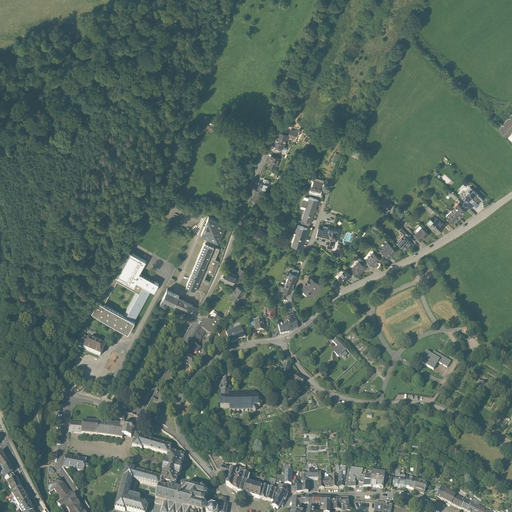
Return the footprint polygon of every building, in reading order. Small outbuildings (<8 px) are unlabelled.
[(509,137),(511,133),(511,112),(499,128),(509,137)] [(279,132),(277,138),(286,141),(286,140),(288,141),(289,138),(295,140),(298,132),(295,130),(294,132),(291,130),(289,134),(284,132),(283,134),(279,132)] [(273,147),(276,148),(282,150),(283,147),(286,141),(277,138),(273,147)] [(271,157),(267,167),(276,170),(279,160),(271,157)] [(324,178),(313,175),(309,188),(321,191),(324,178)] [(258,183),(254,193),(261,196),(264,196),(267,186),(262,185),(258,183)] [(470,209),(474,204),(476,207),(483,200),(465,183),(459,189),(460,191),(457,194),(465,201),(463,203),(470,209)] [(456,200),(459,198),(452,190),(450,193),(456,200)] [(258,204),(261,196),(254,193),(251,201),(253,201),(258,203),(258,204)] [(320,200),(308,197),(301,217),(313,220),(320,200)] [(384,198),(379,203),(387,211),(392,205),(384,198)] [(432,213),(435,210),(426,201),(423,205),(432,213)] [(457,204),(452,210),(460,217),(465,211),(457,204)] [(454,223),(460,217),(452,210),(447,217),(454,223)] [(201,235),(208,238),(218,242),(225,225),(209,218),(201,235)] [(445,224),(436,218),(429,226),(438,233),(445,224)] [(309,228),(298,225),(291,245),(302,249),(309,228)] [(429,234),(422,228),(416,234),(423,240),(429,234)] [(338,231),(329,229),(328,231),(318,229),(316,237),(326,240),(325,242),(328,242),(334,244),(335,244),(338,231)] [(410,243),(403,235),(397,242),(404,249),(410,243)] [(204,243),(187,286),(205,294),(209,284),(203,281),(207,272),(214,274),(219,262),(214,260),(219,249),(215,248),(218,242),(208,238),(206,244),(204,243)] [(396,251),(388,242),(381,250),(386,255),(390,258),(396,251)] [(126,250),(113,274),(133,285),(139,273),(146,261),(126,250)] [(382,258),(373,252),(367,260),(373,265),(376,267),(382,258)] [(355,259),(359,261),(363,265),(365,263),(365,262),(357,256),(355,259)] [(363,265),(359,261),(352,269),(359,275),(365,267),(363,265)] [(237,275),(226,268),(222,275),(233,282),(233,281),(237,275)] [(351,276),(344,270),(338,278),(345,283),(351,276)] [(127,333),(151,291),(154,292),(158,283),(139,273),(133,285),(113,274),(91,313),(124,332),(127,333)] [(290,273),(286,282),(293,285),(297,276),(296,276),(291,274),(290,273)] [(322,286),(311,278),(307,285),(305,284),(301,290),(314,298),(322,286)] [(340,285),(335,280),(331,285),(336,290),(340,285)] [(290,293),(293,285),(286,282),(283,290),(290,293)] [(243,289),(237,285),(230,295),(237,299),(243,289)] [(168,300),(175,304),(177,298),(179,295),(167,289),(160,303),(165,306),(168,300)] [(246,292),(243,289),(237,299),(239,301),(246,292)] [(275,296),(281,300),(284,294),(280,292),(277,291),(275,296)] [(177,298),(175,304),(182,308),(190,313),(195,315),(198,309),(193,306),(177,298)] [(275,317),(275,305),(264,305),(264,309),(266,309),(266,317),(275,317)] [(208,315),(205,320),(216,328),(222,318),(216,314),(213,318),(208,315)] [(287,317),(289,324),(296,322),(294,314),(287,317)] [(210,336),(216,328),(205,320),(199,328),(206,333),(210,336)] [(290,332),(298,327),(296,322),(289,324),(279,328),(281,335),(290,332)] [(263,324),(254,325),(256,334),(265,333),(263,324)] [(198,327),(192,335),(201,341),(206,333),(199,328),(198,327)] [(241,330),(227,337),(230,345),(231,347),(246,340),(241,330)] [(225,333),(218,336),(223,348),(230,345),(227,337),(225,333)] [(102,351),(105,346),(85,336),(82,334),(77,343),(100,355),(102,351)] [(196,348),(201,341),(192,335),(188,342),(191,344),(196,348)] [(347,350),(338,341),(334,344),(338,348),(334,352),(339,358),(347,350)] [(201,350),(196,348),(191,344),(188,349),(197,355),(201,350)] [(70,370),(78,355),(72,352),(64,367),(70,370)] [(451,362),(434,352),(432,356),(426,353),(420,363),(433,371),(438,363),(447,369),(451,362)] [(184,365),(193,371),(198,363),(188,357),(184,365)] [(283,374),(288,377),(289,375),(291,366),(286,365),(283,374)] [(305,380),(297,375),(294,380),(302,385),(305,380)] [(488,386),(479,381),(477,384),(479,385),(477,388),(483,391),(484,388),(486,389),(488,386)] [(221,395),(229,395),(229,384),(224,384),(223,394),(221,394),(221,395)] [(252,396),(252,397),(251,397),(251,396),(250,396),(250,397),(246,397),(245,397),(246,398),(242,398),(242,397),(241,397),(241,398),(238,398),(238,397),(237,397),(237,398),(234,399),(234,398),(233,398),(233,399),(229,399),(229,398),(229,403),(222,403),(220,403),(221,413),(227,413),(230,412),(230,417),(231,417),(231,416),(234,416),(234,417),(235,417),(235,416),(238,416),(238,417),(239,417),(239,416),(243,416),(244,416),(247,415),(247,416),(248,416),(248,415),(250,415),(250,416),(251,416),(251,415),(256,415),(257,413),(257,411),(256,410),(259,410),(259,411),(260,410),(260,409),(261,407),(262,408),(263,407),(261,406),(261,404),(262,403),(262,402),(261,403),(259,401),(259,400),(258,400),(258,401),(256,401),(256,400),(255,400),(255,398),(255,397),(254,398),(253,397),(253,396),(252,396)] [(144,418),(139,416),(138,417),(137,418),(137,417),(135,425),(135,426),(136,427),(136,428),(141,430),(144,418)] [(121,425),(82,419),(82,422),(80,431),(122,438),(123,435),(131,437),(133,431),(134,430),(135,430),(136,428),(136,427),(135,426),(135,425),(134,425),(133,424),(132,424),(131,425),(128,424),(127,423),(125,422),(124,422),(123,423),(122,424),(121,425)] [(80,431),(82,422),(71,420),(69,429),(80,431)] [(171,447),(145,440),(145,438),(139,437),(136,436),(132,448),(142,450),(142,449),(168,456),(166,463),(165,463),(164,467),(163,472),(161,479),(136,472),(136,470),(126,468),(123,480),(119,497),(118,497),(115,509),(125,511),(125,510),(132,511),(145,511),(148,505),(139,503),(140,498),(132,496),(136,482),(159,488),(156,502),(153,511),(218,511),(216,507),(211,506),(210,507),(205,505),(205,504),(204,504),(205,503),(204,503),(205,501),(205,500),(204,498),(206,498),(207,498),(206,497),(207,495),(208,494),(207,494),(206,493),(206,492),(205,492),(205,491),(204,491),(204,492),(203,492),(203,491),(204,490),(203,489),(202,489),(201,490),(200,491),(197,490),(197,489),(196,489),(196,490),(193,489),(193,488),(192,488),(192,489),(189,488),(189,487),(188,486),(188,488),(186,487),(185,487),(185,486),(184,485),(184,487),(183,487),(182,487),(181,488),(181,489),(182,489),(182,490),(183,490),(182,491),(180,491),(180,490),(179,489),(179,491),(176,490),(176,489),(175,489),(175,490),(170,488),(169,487),(164,485),(164,483),(167,484),(168,485),(169,484),(170,484),(170,486),(176,487),(177,482),(176,482),(178,476),(179,477),(182,468),(181,467),(182,462),(183,462),(184,457),(170,452),(171,447)] [(0,464),(1,464),(3,466),(9,461),(3,453),(1,449),(0,450),(0,464)] [(63,463),(83,469),(84,465),(88,466),(89,463),(85,462),(86,457),(66,452),(63,463)] [(9,461),(3,466),(5,469),(2,471),(5,476),(14,469),(9,461)] [(239,467),(237,473),(232,490),(238,493),(244,475),(245,472),(246,469),(239,467)] [(283,473),(285,473),(285,477),(285,485),(285,486),(292,486),(292,471),(291,471),(291,468),(283,467),(283,473)] [(226,486),(232,490),(237,473),(230,471),(223,468),(222,468),(221,472),(220,476),(228,478),(226,486)] [(363,471),(350,470),(350,473),(353,473),(353,476),(351,476),(351,483),(355,482),(356,488),(360,488),(361,484),(359,484),(360,483),(361,476),(363,471)] [(247,472),(245,472),(244,475),(238,493),(244,495),(248,484),(250,477),(246,476),(247,472)] [(302,479),(306,480),(318,480),(318,475),(318,473),(313,473),(312,472),(306,472),(306,473),(302,473),(302,479)] [(385,475),(372,473),(371,479),(370,487),(383,489),(385,475)] [(394,487),(406,489),(407,479),(403,479),(403,477),(404,475),(400,474),(399,477),(394,477),(393,485),(394,485),(394,487)] [(16,475),(7,480),(13,490),(21,485),(16,475)] [(51,482),(52,486),(56,484),(64,478),(61,475),(60,475),(58,475),(52,478),(51,479),(51,482)] [(332,489),(331,481),(331,480),(324,480),(323,475),(318,475),(318,480),(319,490),(324,490),(324,489),(332,489)] [(285,485),(285,477),(284,478),(279,477),(278,481),(276,485),(279,485),(279,486),(281,486),(283,487),(284,485),(285,485)] [(64,478),(56,484),(64,496),(72,491),(64,478)] [(406,489),(414,491),(415,482),(407,479),(406,489)] [(274,491),(275,491),(273,490),(274,487),(276,481),(274,481),(270,480),(270,481),(269,489),(266,501),(271,503),(273,495),(274,495),(274,491)] [(266,489),(262,488),(260,500),(266,501),(269,489),(270,481),(268,481),(266,489)] [(415,481),(415,482),(414,491),(424,494),(427,484),(415,481)] [(260,500),(262,488),(248,484),(244,495),(260,500)] [(23,511),(25,511),(33,506),(21,485),(13,490),(21,505),(14,510),(14,511),(23,511)] [(288,495),(286,494),(287,490),(283,489),(283,487),(281,486),(279,486),(279,485),(276,485),(276,488),(278,488),(279,489),(280,489),(278,492),(277,495),(276,495),(276,497),(283,500),(285,501),(288,495)] [(76,498),(72,491),(64,496),(58,500),(62,507),(66,504),(76,498)] [(441,500),(446,503),(450,494),(445,492),(443,495),(441,500)] [(455,497),(450,494),(446,503),(451,506),(455,497)] [(278,510),(283,500),(276,497),(274,503),(272,507),(278,510)] [(451,506),(461,510),(465,502),(455,497),(451,506)] [(85,511),(76,498),(66,504),(71,511),(85,511)] [(302,505),(301,499),(301,500),(293,501),(291,511),(307,511),(308,510),(300,509),(301,506),(302,506),(302,505)] [(313,501),(313,499),(309,499),(305,499),(305,505),(308,505),(308,507),(308,508),(313,509),(314,506),(313,504),(313,501)] [(329,511),(330,507),(330,499),(321,499),(321,506),(324,506),(323,511),(329,511)] [(344,499),(341,499),(341,506),(342,506),(342,511),(350,511),(349,506),(348,499),(344,499)] [(467,511),(471,505),(465,502),(461,510),(464,511),(467,511)] [(375,503),(374,511),(390,511),(391,505),(375,503)]
